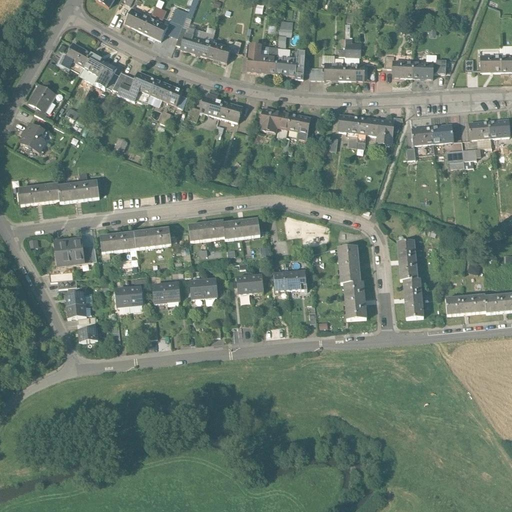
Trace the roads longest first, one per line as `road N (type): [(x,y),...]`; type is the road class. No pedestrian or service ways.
road 1 (residential): [(387,342),(382,248),(372,228),(359,223),(265,201),(5,233)]
road 2 (residential): [(511,95),(357,102),(228,88),(64,15)]
road 3 (residential): [(387,342),(78,372)]
road 4 (residential): [(78,372),(5,233)]
road 5 (residential): [(0,132),(64,15)]
road 6 (residential): [(511,329),(387,342)]
